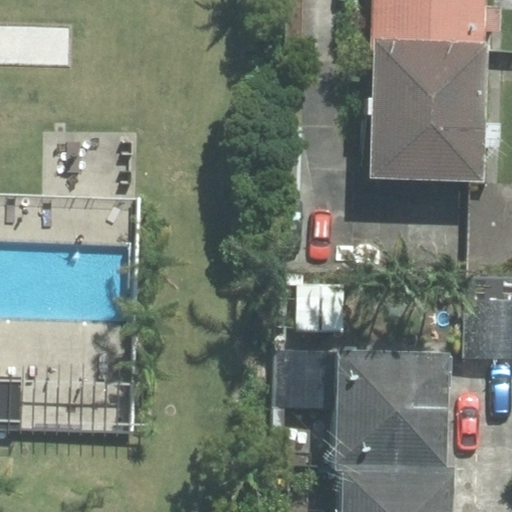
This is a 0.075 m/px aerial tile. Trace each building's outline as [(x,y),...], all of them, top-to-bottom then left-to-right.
[(357,0),(352,172),(466,176),(470,0),(357,0)] [(468,356),(477,357),(476,381),(503,383),(504,358),(511,358),(511,282),(467,280),(463,356),(468,356)] [(348,286),(299,284),(297,331),(346,333),(348,286)] [(424,353),(310,349),(307,462),(421,465),(424,353)] [(419,511),(421,468),(318,465),(316,511),(419,511)]
